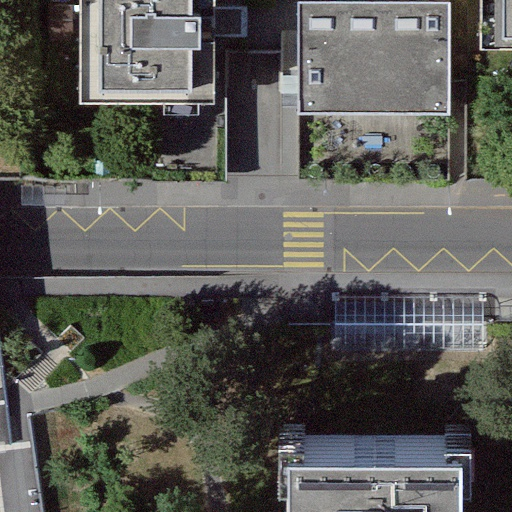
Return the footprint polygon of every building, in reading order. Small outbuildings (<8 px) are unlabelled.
[(215,0),(81,0),(81,91),(215,91),(215,0)] [(249,0),(248,33),(290,34),(290,0),(249,0)] [(450,0),(301,0),(302,104),(450,104),(450,0)] [(511,0),(475,0),(475,37),(511,37),(511,0)] [(279,421),(279,469),(289,469),(288,511),(471,511),(471,470),(476,470),(476,421),(448,421),(448,429),(309,428),(309,421),(279,421)]
